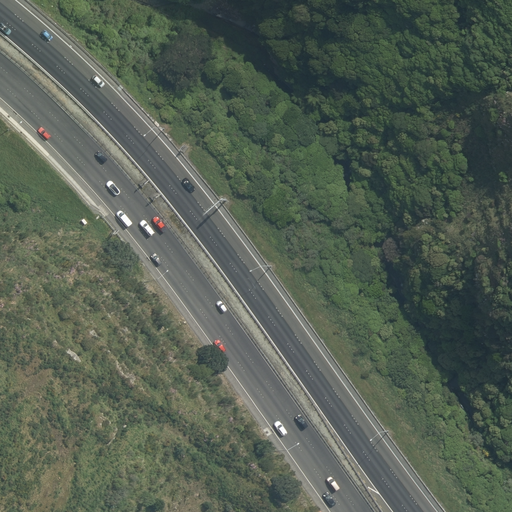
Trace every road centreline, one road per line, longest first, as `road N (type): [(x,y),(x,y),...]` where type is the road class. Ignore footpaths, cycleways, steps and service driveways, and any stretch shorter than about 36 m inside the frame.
road 1 (trunk): [(0,8),(208,216),(423,511)]
road 2 (trunk): [(349,511),(105,185),(0,78)]
